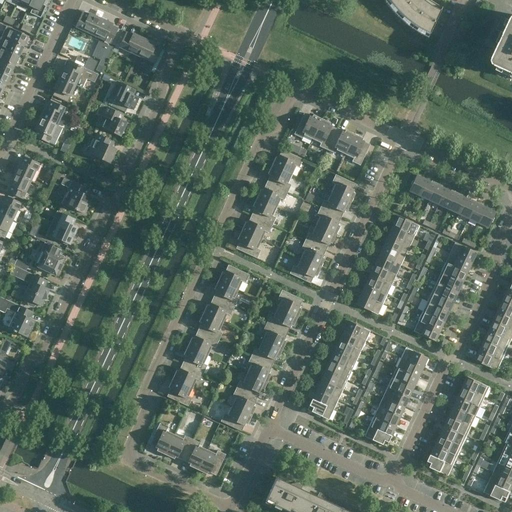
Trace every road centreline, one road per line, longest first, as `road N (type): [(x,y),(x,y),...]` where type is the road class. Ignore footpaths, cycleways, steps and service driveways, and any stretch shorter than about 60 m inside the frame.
road 1 (residential): [(232,508),(125,459),(146,416),(147,387),(264,134),(281,126),(298,91),(403,139)]
road 2 (tertiary): [(41,496),(275,0)]
road 3 (residential): [(0,406),(9,409),(31,360),(42,356),(182,34),(107,0)]
road 4 (residential): [(403,139),(270,431)]
road 5 (residential): [(391,485),(498,263),(511,214)]
road 6 (residential): [(0,154),(70,0)]
road 7 (residential): [(391,485),(270,431)]
